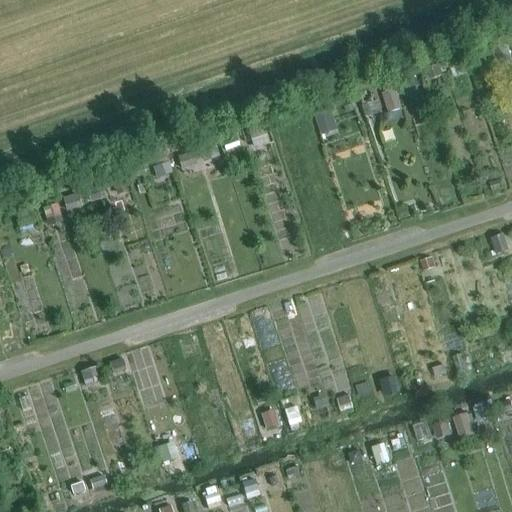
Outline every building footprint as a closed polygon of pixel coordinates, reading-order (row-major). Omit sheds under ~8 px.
[(511,63),(506,43),(492,46),(499,70),(511,66),(511,63)] [(355,100),(314,112),(340,199),(359,194),(353,173),(363,170),(352,131),(363,128),(355,100)] [(244,130),(251,148),(268,142),(261,124),(244,130)] [(61,196),(63,213),(79,211),(77,194),(61,196)] [(128,310),(168,298),(151,238),(134,243),(141,268),(135,270),(138,281),(121,286),(128,310)] [(318,511),(315,502),(294,508),(291,497),(282,500),(283,503),(249,511),(248,511),(243,493),(226,498),(227,500),(203,507),(204,511),(318,511)]
